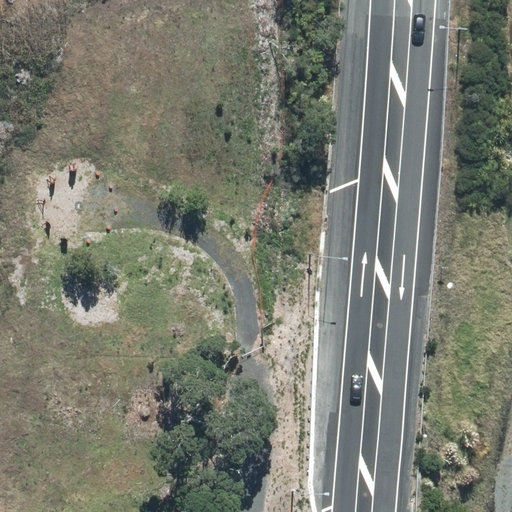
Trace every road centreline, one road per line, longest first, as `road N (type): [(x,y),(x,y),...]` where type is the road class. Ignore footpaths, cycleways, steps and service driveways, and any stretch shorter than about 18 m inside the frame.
road 1 (primary): [(418,0),(381,511)]
road 2 (primary): [(336,511),(366,0)]
